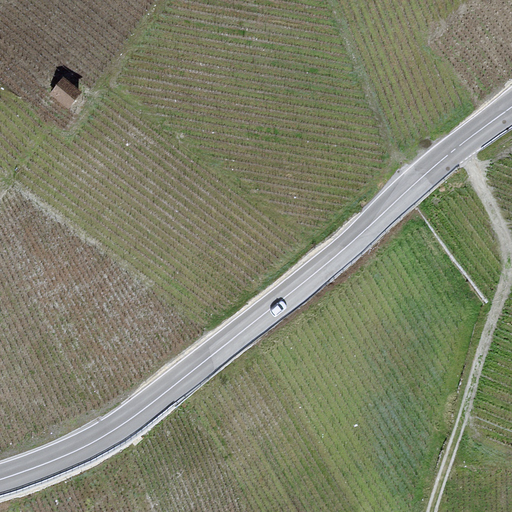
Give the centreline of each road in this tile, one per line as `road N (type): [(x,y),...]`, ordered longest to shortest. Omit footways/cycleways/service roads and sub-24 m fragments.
road 1 (secondary): [(511,105),(143,406),(74,449),(0,477)]
road 2 (track): [(423,511),(506,253),(455,146)]
